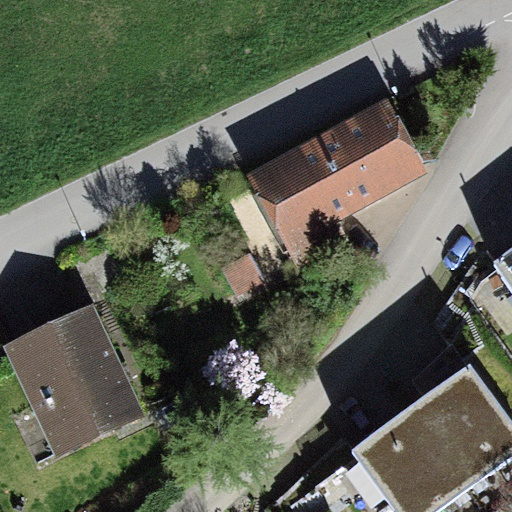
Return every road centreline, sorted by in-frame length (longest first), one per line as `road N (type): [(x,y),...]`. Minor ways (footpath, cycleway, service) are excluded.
road 1 (residential): [(511,20),(0,254)]
road 2 (residential): [(511,94),(337,363),(200,511)]
